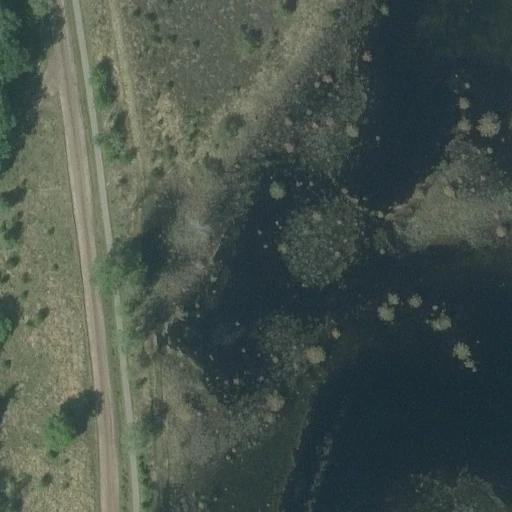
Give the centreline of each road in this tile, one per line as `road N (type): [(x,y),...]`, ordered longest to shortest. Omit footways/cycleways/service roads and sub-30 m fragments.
road 1 (track): [(59,18),(114,511)]
road 2 (track): [(59,18),(0,138)]
